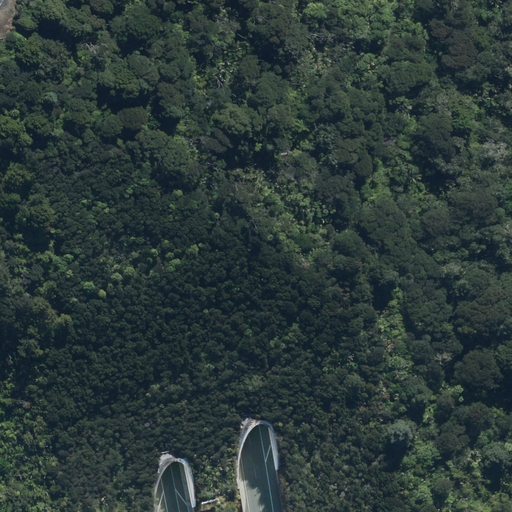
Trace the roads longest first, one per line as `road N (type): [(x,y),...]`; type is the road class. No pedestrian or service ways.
road 1 (motorway): [(173,511),(39,0)]
road 2 (motorway): [(140,0),(182,138),(250,427),(262,511)]
